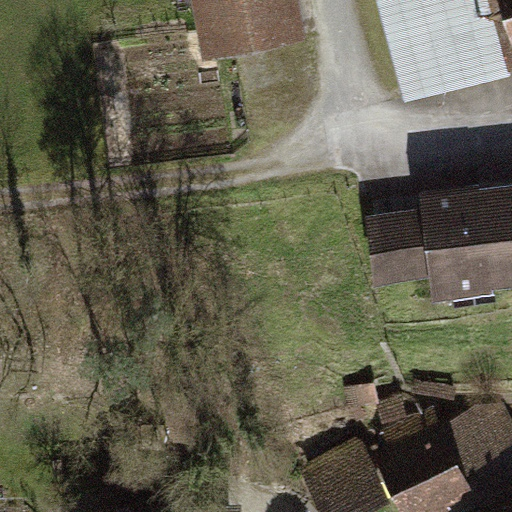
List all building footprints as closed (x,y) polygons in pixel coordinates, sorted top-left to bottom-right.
[(203,0),(212,41),(296,25),(290,0),(203,0)] [(419,0),(397,6),(419,89),(464,77),(443,0),(419,0)] [(511,54),(511,0),(479,0),(496,59),(511,54)] [(511,194),(434,203),(442,270),(511,262),(511,194)] [(382,458),(405,507),(466,478),(460,465),(495,442),(478,409),(441,427),(441,430),(382,458)] [(161,435),(115,429),(109,474),(155,480),(161,435)] [(380,484),(357,439),(309,463),(331,508),(380,484)]
